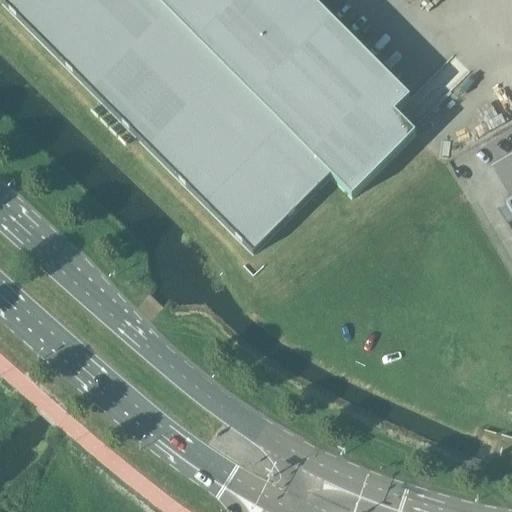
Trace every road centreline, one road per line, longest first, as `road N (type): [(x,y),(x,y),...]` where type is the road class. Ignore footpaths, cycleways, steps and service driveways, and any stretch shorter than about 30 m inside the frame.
road 1 (secondary): [(316,472),(209,396),(0,204)]
road 2 (secondary): [(0,295),(88,382),(228,484),(284,511)]
